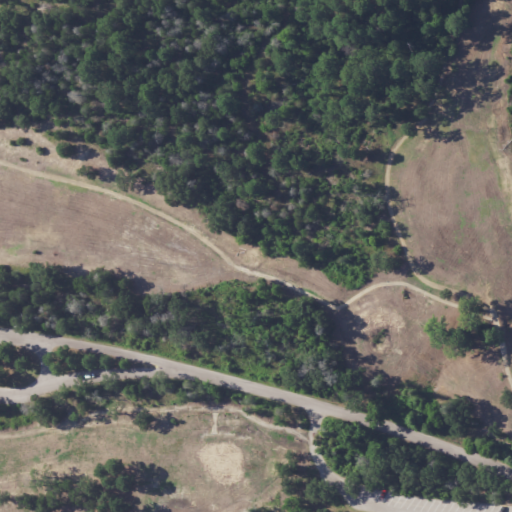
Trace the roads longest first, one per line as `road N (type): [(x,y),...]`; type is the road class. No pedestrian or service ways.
road 1 (tertiary): [(511,474),(297,398),(192,374)]
road 2 (tertiary): [(192,374),(0,334)]
road 3 (tertiary): [(0,391),(89,377),(192,374)]
